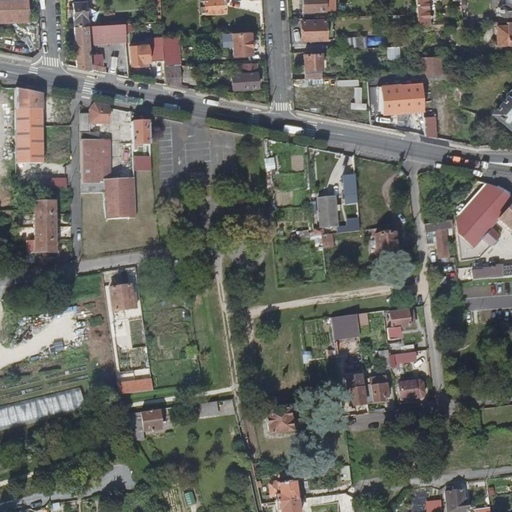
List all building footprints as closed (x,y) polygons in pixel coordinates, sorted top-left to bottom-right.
[(0,0),(0,19),(37,16),(35,0),(0,0)] [(222,0),(204,0),(205,13),(223,12),(222,0)] [(302,0),(303,4),(303,11),(314,11),(331,11),(330,0),(302,0)] [(414,0),(416,15),(417,27),(427,26),(425,0),(414,0)] [(511,0),(503,0),(503,7),(499,7),(496,10),(496,17),(501,20),(511,19),(511,0)] [(73,27),(86,26),(84,3),(72,3),(73,27)] [(324,21),(300,21),(300,40),(324,40),(324,21)] [(511,23),(508,24),(508,28),(498,28),(498,48),(511,47),(511,23)] [(124,25),(86,26),(73,27),(75,67),(90,70),(88,42),(125,42),(124,25)] [(250,41),(250,33),(231,34),(232,57),(251,56),(251,49),(254,49),(253,41),(250,41)] [(341,51),(356,50),(355,39),(340,40),(341,51)] [(146,47),(129,48),(131,67),(141,67),(140,64),(147,64),(146,47)] [(304,80),(321,79),(319,55),(302,56),(304,80)] [(419,58),(420,73),(420,75),(445,75),(445,57),(419,58)] [(252,75),(251,65),(239,65),(240,75),(231,76),(232,91),(258,89),(256,74),(252,75)] [(163,67),(165,86),(179,89),(178,67),(176,67),(163,67)] [(381,113),(424,112),(422,81),(380,83),(381,113)] [(43,163),(42,145),(42,126),(41,95),(15,90),(16,164),(26,164),(43,163)] [(511,129),(511,90),(510,90),(504,96),(507,98),(502,104),(503,104),(495,114),(511,129)] [(108,124),(107,108),(93,105),(88,109),(88,114),(89,125),(93,125),(108,124)] [(79,114),(79,132),(87,132),(87,130),(86,114),(79,114)] [(435,117),(423,118),(424,137),(437,139),(435,117)] [(131,124),(132,144),(132,145),(151,145),(149,123),(131,124)] [(134,180),(122,181),(110,181),(109,141),(97,141),(88,141),(88,136),(79,136),(81,195),(103,194),(104,220),(106,220),(129,219),(136,219),(136,212),(135,201),(134,180)] [(303,189),(304,143),(273,143),(272,154),(285,154),(285,167),(278,166),(277,188),(303,189)] [(135,171),(152,170),(151,155),(134,156),(135,171)] [(16,164),(17,189),(24,189),(24,176),(26,176),(26,164),(16,164)] [(344,175),(344,194),(356,194),(356,174),(344,175)] [(41,189),(58,189),(58,180),(41,180),(41,189)] [(488,186),(457,221),(458,235),(472,247),(481,238),(487,243),(494,236),(491,234),(496,227),(493,224),(497,220),(511,233),(511,198),(502,190),(488,186)] [(341,197),(324,198),(327,227),(344,226),(341,197)] [(34,215),(54,215),(54,203),(34,203),(34,215)] [(436,208),(421,210),(423,225),(452,222),(451,214),(436,208)] [(54,215),(34,215),(35,228),(54,228),(54,215)] [(130,235),(129,219),(106,220),(107,236),(130,235)] [(445,231),(452,230),(452,222),(423,225),(424,232),(435,231),(437,261),(455,259),(454,252),(451,252),(450,244),(446,244),(445,231)] [(54,228),(35,228),(35,242),(54,241),(54,228)] [(393,228),(368,231),(368,237),(376,236),(378,257),(397,255),(395,234),(394,234),(393,228)] [(322,236),(323,247),(333,246),(332,234),(322,236)] [(55,252),(54,241),(35,242),(28,242),(28,253),(55,252)] [(485,270),(486,279),(491,278),(505,277),(504,268),(485,270)] [(131,286),(110,289),(114,312),(138,309),(136,299),(133,300),(131,286)] [(447,315),(448,323),(461,322),(460,310),(458,310),(456,292),(448,293),(450,315),(447,315)] [(406,313),(389,315),(391,330),(388,330),(389,341),(399,340),(398,329),(415,327),(413,317),(407,318),(406,313)] [(332,319),(333,324),(357,321),(356,316),(332,319)] [(400,348),(401,354),(413,353),(415,352),(415,346),(400,348)] [(387,351),(380,352),(382,369),(389,368),(387,351)] [(401,354),(398,355),(399,363),(414,361),(413,353),(401,354)] [(151,378),(117,383),(119,396),(152,390),(151,378)] [(372,387),(366,388),(367,399),(373,398),(374,404),(389,402),(385,378),(371,379),(372,387)] [(414,382),(400,384),(401,400),(420,398),(424,394),(423,386),(415,387),(414,382)] [(0,428),(86,411),(82,389),(0,405),(0,428)] [(363,389),(348,391),(350,407),(365,405),(363,389)] [(219,414),(235,413),(234,399),(219,400),(219,414)] [(218,415),(217,402),(203,404),(204,417),(218,415)] [(266,404),(267,409),(270,435),(293,432),(289,409),(285,410),(284,402),(272,404),(266,404)] [(141,417),(135,418),(137,441),(144,440),(143,433),(161,430),(158,411),(140,413),(141,417)] [(471,437),(479,436),(477,414),(470,411),(469,411),(471,437)] [(350,466),(340,468),(342,482),(352,481),(350,466)] [(276,495),(277,503),(299,500),(297,482),(270,485),(271,495),(276,495)] [(463,492),(447,494),(449,511),(469,511),(468,499),(464,500),(463,492)] [(426,511),(442,511),(442,499),(426,500),(426,511)] [(300,511),(299,500),(277,503),(278,510),(282,509),(281,511),(300,511)]
